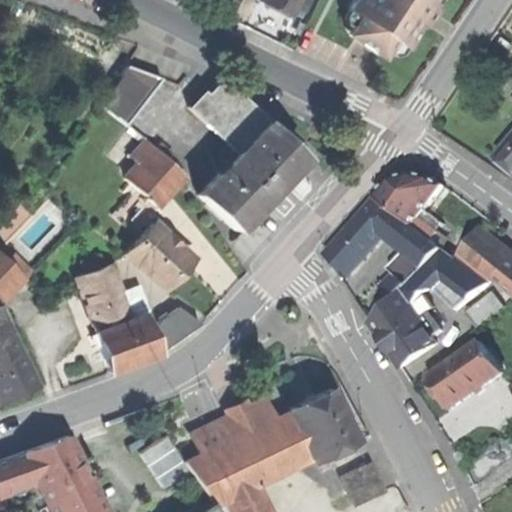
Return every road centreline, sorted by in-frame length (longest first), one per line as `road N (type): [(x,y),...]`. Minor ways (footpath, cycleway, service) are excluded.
road 1 (residential): [(284,267),(185,367),(0,437)]
road 2 (residential): [(122,0),(404,134)]
road 3 (residential): [(443,511),(328,305),(284,267)]
road 4 (residential): [(404,134),(284,267)]
road 5 (residential): [(494,0),(404,134)]
road 6 (residential): [(404,134),(511,208)]
